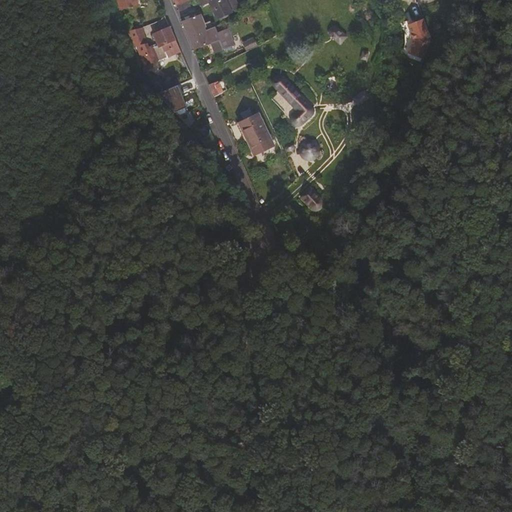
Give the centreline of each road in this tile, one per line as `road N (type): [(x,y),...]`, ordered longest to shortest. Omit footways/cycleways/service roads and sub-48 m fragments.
road 1 (track): [(511,149),(486,211),(462,366),(424,511)]
road 2 (unclassified): [(251,202),(162,0)]
road 3 (track): [(227,511),(239,333)]
